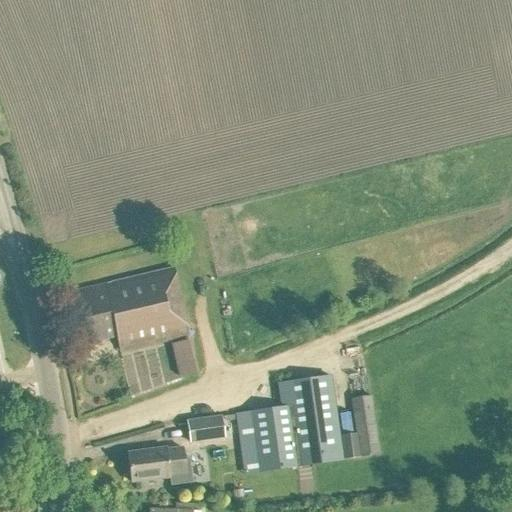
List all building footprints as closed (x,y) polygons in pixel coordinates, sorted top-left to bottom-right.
[(173,269),(74,292),(86,345),(115,338),(119,352),(189,336),(173,269)] [(187,341),(171,345),(179,377),(195,373),(187,341)] [(280,409),(235,416),(243,475),(379,456),(370,396),(350,399),(355,433),(337,435),(329,377),(276,385),(280,409)] [(211,419),(186,423),(189,443),(214,439),(211,419)] [(165,449),(127,454),(130,483),(169,478),(170,486),(191,483),(188,458),(183,459),(182,449),(166,451),(165,449)]
